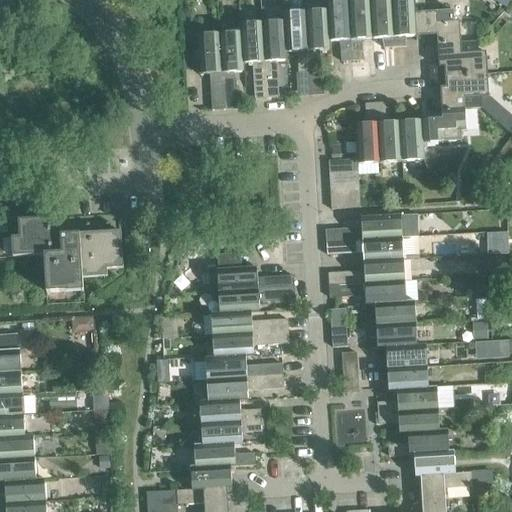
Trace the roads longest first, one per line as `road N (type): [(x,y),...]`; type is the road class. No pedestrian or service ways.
road 1 (residential): [(324,486),(293,113)]
road 2 (residential): [(140,131),(293,113)]
road 3 (residential): [(140,131),(126,74),(73,0)]
road 4 (residential): [(293,113),(331,108),(370,76),(417,70)]
road 5 (residential): [(140,131),(140,177),(60,183)]
